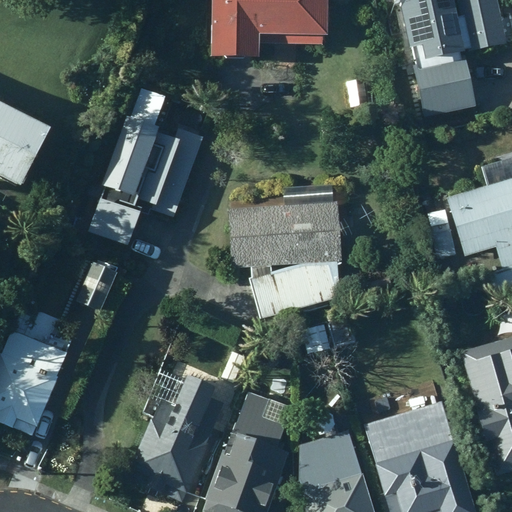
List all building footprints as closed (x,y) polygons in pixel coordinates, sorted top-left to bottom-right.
[(210,0),(209,62),(257,64),(257,47),(321,48),(321,41),(326,41),(326,0),(210,0)] [(394,0),(422,121),(479,108),(467,56),(509,47),(498,0),(460,0),(465,18),(453,17),(449,0),(394,0)] [(346,83),(351,109),(369,106),(365,80),(346,83)] [(0,167),(25,120),(1,107),(0,107),(0,167)] [(50,132),(25,120),(0,167),(0,181),(19,192),(50,132)] [(155,134),(124,121),(99,190),(104,192),(89,235),(127,249),(140,214),(131,211),(135,203),(155,210),(153,214),(173,221),(202,140),(177,132),(173,143),(155,137),(155,134)] [(511,160),(481,169),(486,187),(451,198),(468,256),(498,247),(505,270),(511,268),(511,160)] [(337,205),(227,212),(230,271),(340,264),(337,205)] [(451,208),(425,213),(433,260),(460,254),(451,208)] [(247,271),(258,323),(339,301),(336,265),(296,268),(271,276),(270,270),(247,271)] [(114,277),(91,266),(74,306),(97,316),(114,277)] [(511,289),(511,269),(483,279),(489,297),(511,289)] [(388,279),(359,288),(365,306),(394,297),(388,279)] [(0,358),(0,427),(31,441),(56,384),(54,383),(71,344),(51,335),(54,327),(21,312),(0,358)] [(349,320),(328,327),(335,351),(356,345),(349,320)] [(310,356),(311,333),(295,332),(294,355),(310,356)] [(511,340),(461,355),(496,479),(511,474),(511,340)] [(245,360),(231,354),(219,380),(233,386),(245,360)] [(180,395),(166,388),(124,483),(181,508),(222,412),(208,406),(214,392),(187,379),(180,395)] [(291,411),(246,393),(202,511),(265,511),(287,455),(276,451),(291,411)] [(473,511),(436,393),(360,414),(375,469),(373,469),(379,495),(376,497),(380,511),(473,511)] [(370,511),(347,435),(299,447),(299,485),(306,511),(370,511)]
